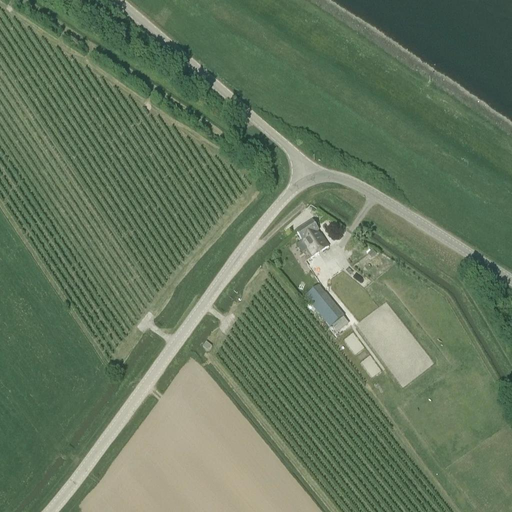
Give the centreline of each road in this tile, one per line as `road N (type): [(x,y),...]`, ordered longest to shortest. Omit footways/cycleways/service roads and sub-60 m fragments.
road 1 (unclassified): [(50,511),(258,230),(309,179)]
road 2 (unclassified): [(113,0),(295,158),(309,179)]
road 3 (unclassified): [(309,179),(358,185),(511,280)]
